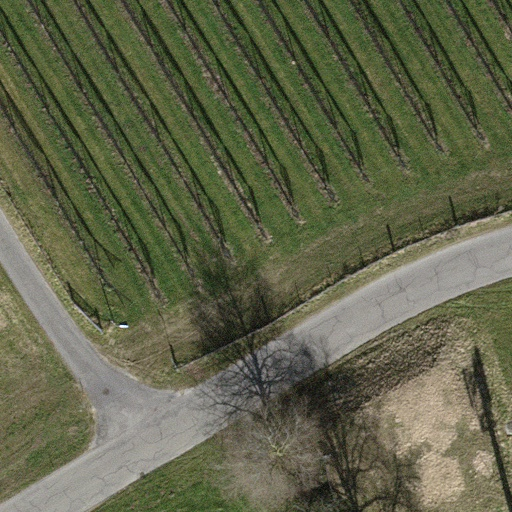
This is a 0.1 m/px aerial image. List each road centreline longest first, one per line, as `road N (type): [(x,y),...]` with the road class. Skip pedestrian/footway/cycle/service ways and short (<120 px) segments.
road 1 (unclassified): [(511,237),(443,248),(119,438)]
road 2 (unclassified): [(119,438),(0,234)]
road 3 (unclassified): [(119,438),(0,506)]
